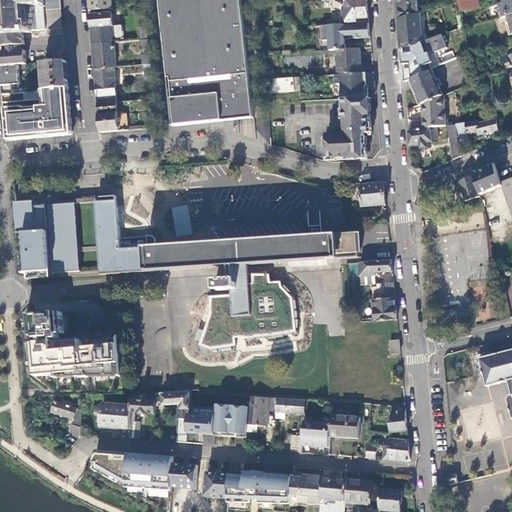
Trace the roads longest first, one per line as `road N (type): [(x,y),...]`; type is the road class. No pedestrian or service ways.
road 1 (residential): [(422,468),(91,440),(82,451)]
road 2 (residential): [(91,152),(218,141),(322,172),(398,169)]
road 3 (residential): [(398,169),(381,0)]
road 4 (residential): [(414,350),(400,189)]
road 5 (residential): [(91,152),(75,0)]
road 6 (residential): [(400,189),(511,145)]
